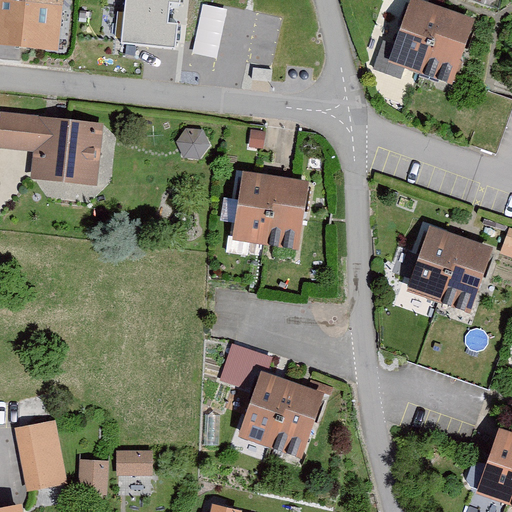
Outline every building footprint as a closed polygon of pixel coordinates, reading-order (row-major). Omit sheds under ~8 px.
[(62,0),(0,0),(0,41),(59,46),(62,0)] [(126,0),(122,42),(175,47),(177,25),(169,24),(171,5),(182,6),(182,0),(126,0)] [(475,20),(416,0),(412,0),(391,62),(453,83),(475,20)] [(228,10),(202,5),(192,55),(218,60),(228,10)] [(272,69),(253,68),(252,80),(271,82),(272,69)] [(104,125),(1,113),(0,120),(0,144),(36,149),(33,176),(97,184),(104,125)] [(203,130),(186,129),(176,142),(184,157),(200,158),(210,145),(203,130)] [(265,132),(252,130),(250,146),(263,148),(265,132)] [(308,180),(243,172),(235,240),(300,248),(308,180)] [(492,247),(429,227),(408,292),(470,312),(492,247)] [(511,229),(509,228),(501,254),(511,257),(511,229)] [(321,395),(262,375),(241,436),(300,456),(321,395)] [(55,420),(15,428),(26,490),(66,482),(55,420)] [(511,434),(499,430),(477,495),(511,506),(511,434)] [(153,451),(117,451),(117,476),(153,476),(153,451)] [(109,462),(81,461),(80,497),(108,498),(109,462)]
